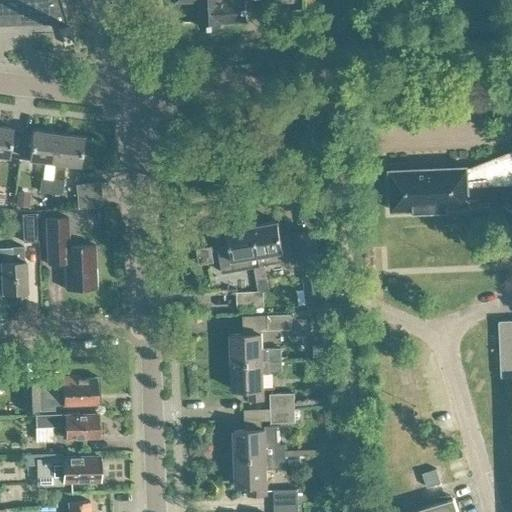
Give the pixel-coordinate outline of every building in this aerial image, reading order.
[(0,0),(0,14),(20,13),(20,22),(53,21),(56,23),(58,26),(56,27),(58,30),(68,27),(59,0),(0,0)] [(170,0),(170,1),(193,0),(198,0),(200,26),(221,25),(220,22),(247,20),(245,0),(170,0)] [(0,156),(7,157),(11,127),(0,125),(0,156)] [(53,162),(57,132),(31,129),(27,159),(43,161),(53,162)] [(51,177),(49,193),(60,194),(63,179),(62,179),(64,164),(79,166),(82,135),(57,132),(53,162),(51,177)] [(511,150),(467,168),(467,165),(449,166),(449,167),(407,169),(407,168),(389,169),(391,209),(413,208),(413,210),(446,209),(446,207),(469,206),(469,205),(505,204),(511,208),(511,150)] [(40,176),(38,191),(49,193),(51,177),(42,176),(40,176)] [(76,196),(101,194),(100,182),(75,184),(76,196)] [(16,190),(14,205),(28,207),(29,192),(16,190)] [(101,194),(76,196),(77,208),(102,206),(101,194)] [(115,209),(99,209),(99,221),(115,221),(115,209)] [(22,241),(36,240),(35,212),(21,213),(22,241)] [(67,216),(44,217),(46,263),(63,263),(64,288),(96,287),(94,244),(68,245),(67,216)] [(256,278),(266,276),(264,264),(293,259),(288,235),(280,236),(278,221),(252,225),(259,264),(254,265),(256,278)] [(222,271),(254,265),(259,264),(252,225),(226,230),(229,245),(218,247),(222,271)] [(299,267),(319,264),(313,230),(293,233),(299,267)] [(23,260),(23,257),(22,245),(0,246),(0,275),(0,276),(1,291),(25,290),(24,260),(23,260)] [(307,310),(322,308),(321,302),(323,302),(319,274),(302,276),(307,310)] [(266,276),(256,278),(258,290),(236,291),(238,312),(263,312),(263,290),(268,289),(266,276)] [(268,329),(291,328),(291,313),(267,314),(268,329)] [(511,511),(511,318),(498,319),(500,377),(511,376),(511,511),(458,511),(454,496),(411,509),(412,511),(511,511)] [(231,361),(281,359),(280,347),(262,348),(261,332),(230,333),(231,361)] [(322,345),(312,345),(313,358),(323,357),(322,345)] [(281,359),(231,361),(232,389),(248,388),(248,399),(264,399),(263,372),(281,371),(281,359)] [(77,377),(77,374),(61,375),(61,386),(37,387),(37,382),(21,382),(21,409),(38,409),(53,408),(52,403),(62,403),(62,404),(96,402),(96,376),(77,377)] [(294,408),(294,392),(270,393),(270,422),(295,421),(299,421),(299,408),(294,408)] [(79,414),(79,412),(34,414),(34,426),(64,425),(65,436),(97,435),(97,413),(79,414)] [(234,457),(285,455),(284,443),(278,443),(278,439),(278,429),(277,429),(277,425),(265,425),(265,428),(233,429),(234,457)] [(61,459),(37,460),(38,483),(58,482),(58,481),(99,480),(98,455),(61,456),(61,459)] [(285,455),(234,457),(235,485),(247,484),(248,495),(266,494),(266,483),(267,483),(266,467),(285,467),(285,455)] [(321,457),(321,469),(332,469),(332,457),(321,457)] [(422,471),(427,486),(441,481),(436,467),(422,471)] [(298,503),(297,488),(273,489),(274,511),(301,511),(301,503),(298,503)] [(88,511),(89,500),(67,501),(67,511),(88,511)]
